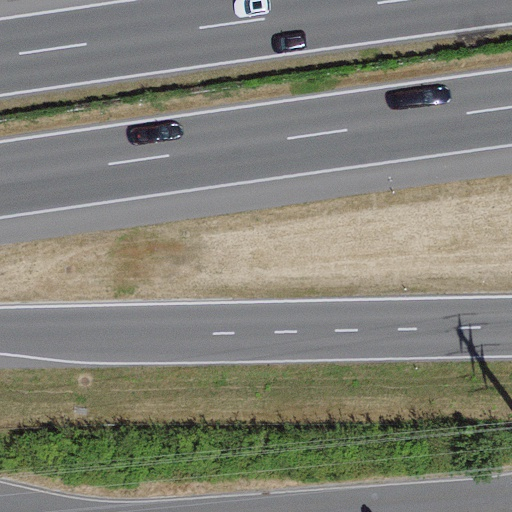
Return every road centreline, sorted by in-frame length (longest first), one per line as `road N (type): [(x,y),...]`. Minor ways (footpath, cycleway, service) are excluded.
road 1 (motorway): [(0,180),(511,107)]
road 2 (motorway): [(0,331),(511,328)]
road 3 (motorway): [(409,0),(0,57)]
